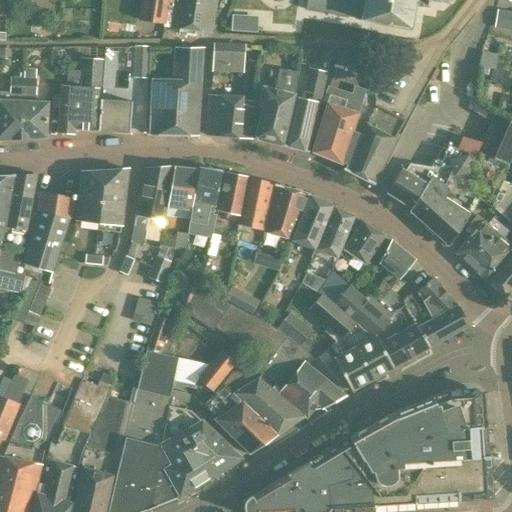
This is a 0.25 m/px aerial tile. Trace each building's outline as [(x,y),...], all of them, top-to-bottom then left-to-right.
[(165,25),(168,0),(142,0),(139,21),(165,25)] [(168,0),(165,25),(164,27),(211,33),(216,0),(168,0)] [(350,0),(350,1),(345,1),(343,17),(378,24),(410,30),(414,7),(421,8),(422,4),(426,5),(426,0),(432,0),(441,1),(442,0),(350,0)] [(511,31),(511,12),(496,10),(493,28),(511,31)] [(213,42),(212,72),(243,73),(244,43),(213,42)] [(147,79),(148,47),(134,47),(133,78),(147,79)] [(197,136),(203,49),(174,48),(172,80),(151,79),(148,135),(197,136)] [(480,65),(497,69),(500,55),(484,51),(480,65)] [(100,100),(101,90),(103,60),(80,58),(79,71),(67,70),(66,87),(61,87),(57,133),(60,133),(62,136),(68,137),(71,134),(74,134),(74,130),(98,132),(98,129),(100,100)] [(308,68),(303,91),(321,96),(327,73),(308,68)] [(23,78),(35,78),(36,69),(24,69),(23,78)] [(254,139),(282,146),(294,98),(295,94),(294,94),(297,76),(277,73),(274,89),(263,86),(258,105),(262,106),(254,139)] [(9,93),(22,94),(23,78),(10,77),(9,93)] [(35,78),(23,78),(22,94),(35,94),(35,78)] [(342,163),(344,164),(354,133),(352,132),(358,113),(365,91),(353,87),(351,94),(327,86),(321,104),(326,105),(311,153),(341,166),(342,163)] [(251,140),(253,102),(242,101),(243,96),(208,96),(206,136),(251,140)] [(319,103),(294,98),(282,146),(307,152),(319,103)] [(0,139),(21,139),(22,102),(0,100),(0,139)] [(129,131),(131,102),(100,100),(98,129),(129,131)] [(47,103),(22,102),(21,139),(46,137),(47,103)] [(493,115),(473,102),(472,113),(489,124),(493,115)] [(479,200),(490,206),(500,181),(511,155),(511,123),(493,115),(476,153),(478,154),(476,158),(448,146),(440,163),(432,159),(427,167),(408,164),(404,171),(401,170),(386,193),(411,210),(410,211),(448,245),(479,200)] [(357,133),(354,133),(344,164),(346,165),(344,170),(373,184),(395,141),(361,124),(357,133)] [(166,208),(173,168),(146,168),(131,243),(141,244),(145,225),(141,224),(142,216),(163,220),(166,208)] [(191,212),(198,169),(178,168),(173,168),(166,208),(191,212)] [(128,169),(105,170),(98,231),(121,233),(128,169)] [(220,172),(198,169),(191,212),(187,233),(211,237),(215,216),(212,215),(220,172)] [(75,230),(98,231),(105,170),(81,171),(75,230)] [(240,216),(238,225),(248,179),(247,178),(247,179),(225,173),(217,211),(240,216)] [(0,246),(2,237),(4,227),(9,210),(5,209),(6,205),(9,206),(14,176),(0,176),(0,288),(20,293),(24,275),(14,273),(14,275),(5,273),(9,258),(0,256),(0,246)] [(36,176),(14,176),(9,206),(6,205),(5,209),(9,210),(4,227),(11,229),(11,231),(24,234),(25,231),(36,176)] [(271,184),(248,179),(238,225),(261,231),(271,184)] [(511,184),(500,181),(490,206),(511,225),(511,251),(488,283),(504,297),(511,288),(511,184)] [(290,241),(309,196),(309,195),(275,185),(265,233),(281,238),(290,241)] [(70,219),(74,196),(71,195),(71,198),(41,193),(38,211),(39,211),(23,263),(51,273),(68,219),(70,219)] [(312,255),(313,256),(334,207),(309,196),(290,241),(280,265),(304,275),(312,255)] [(353,216),(334,207),(313,256),(327,262),(330,256),(335,258),(353,216)] [(456,254),(468,264),(494,233),(475,217),(466,231),(471,235),(456,254)] [(206,257),(214,259),(222,225),(214,222),(206,257)] [(364,263),(382,236),(362,222),(343,250),(344,250),(341,256),(348,261),(352,255),(364,263)] [(511,248),(494,233),(468,264),(486,281),(511,248)] [(184,253),(186,239),(161,235),(158,249),(174,251),(184,253)] [(373,293),(380,300),(389,289),(397,280),(414,260),(390,241),(379,263),(390,273),(373,293)] [(162,282),(174,251),(158,249),(156,256),(147,277),(162,282)] [(128,276),(135,260),(127,256),(120,272),(128,276)] [(332,304),(347,286),(331,271),(318,291),(322,295),(332,304)] [(401,300),(389,289),(380,300),(393,312),(404,305),(414,323),(413,323),(427,349),(469,326),(457,304),(456,305),(432,278),(416,291),(425,307),(419,311),(410,295),(401,300)] [(39,316),(50,289),(31,281),(14,318),(34,327),(39,316)] [(375,335),(379,342),(393,368),(427,349),(413,323),(414,323),(404,305),(393,312),(384,317),(363,298),(348,285),(347,286),(332,304),(355,323),(355,324),(369,337),(375,335)] [(277,395),(304,416),(306,418),(317,404),(322,409),(345,397),(338,391),(307,365),(304,363),(309,356),(298,347),(276,330),(276,329),(194,286),(183,311),(212,331),(214,328),(263,363),(257,371),(261,375),(258,379),(277,395)] [(227,301),(255,313),(261,299),(234,287),(227,301)] [(323,332),(334,342),(337,344),(355,324),(355,323),(332,304),(322,295),(309,311),(327,327),(323,332)] [(156,324),(159,300),(139,297),(136,322),(156,324)] [(290,314),(276,330),(298,347),(305,338),(311,331),(290,314)] [(393,369),(393,368),(379,342),(375,335),(369,337),(355,324),(337,344),(334,342),(330,347),(335,356),(332,358),(348,386),(350,391),(393,369)] [(145,349),(160,354),(163,342),(149,338),(145,349)] [(314,360),(307,365),(338,391),(348,386),(332,358),(328,349),(324,352),(314,360)] [(169,390),(176,358),(145,350),(136,388),(168,395),(169,390)] [(211,392),(236,362),(221,350),(197,379),(211,392)] [(233,394),(241,401),(276,434),(304,416),(277,395),(258,379),(261,375),(257,371),(254,368),(250,373),(238,363),(222,384),(233,394)] [(4,399),(20,404),(20,405),(21,406),(33,378),(16,371),(4,399)] [(44,459),(42,466),(29,511),(70,511),(82,469),(77,468),(81,454),(106,397),(108,392),(81,379),(65,417),(54,445),(49,444),(45,459),(44,459)] [(202,406),(214,420),(241,401),(233,394),(222,384),(202,406)] [(431,397),(429,397),(429,398),(391,413),(347,436),(348,438),(308,461),(249,498),(245,501),(243,505),(243,511),(372,511),(372,507),(456,501),(458,501),(491,498),(488,458),(489,458),(489,456),(488,456),(485,404),(479,405),(477,385),(447,391),(431,397)] [(167,398),(168,395),(136,388),(133,403),(124,436),(141,440),(136,459),(154,464),(151,448),(159,446),(158,444),(160,443),(162,431),(167,398)] [(169,390),(168,395),(167,398),(188,402),(190,394),(169,390)] [(0,511),(29,511),(42,466),(40,465),(45,443),(62,411),(30,396),(8,442),(3,458),(0,457),(0,511)] [(0,451),(20,405),(20,404),(4,399),(0,397),(0,451)] [(77,468),(82,469),(70,511),(104,511),(112,476),(110,475),(113,461),(118,463),(124,436),(133,403),(106,397),(81,454),(77,468)] [(248,453),(276,434),(241,401),(214,420),(248,453)] [(162,431),(160,443),(170,465),(163,469),(176,498),(177,499),(188,492),(240,458),(201,420),(192,426),(186,417),(173,425),(173,426),(162,431)] [(141,511),(147,510),(176,498),(163,469),(170,465),(160,443),(158,444),(159,446),(151,448),(154,464),(136,459),(141,440),(124,436),(118,463),(106,511),(141,511)]
